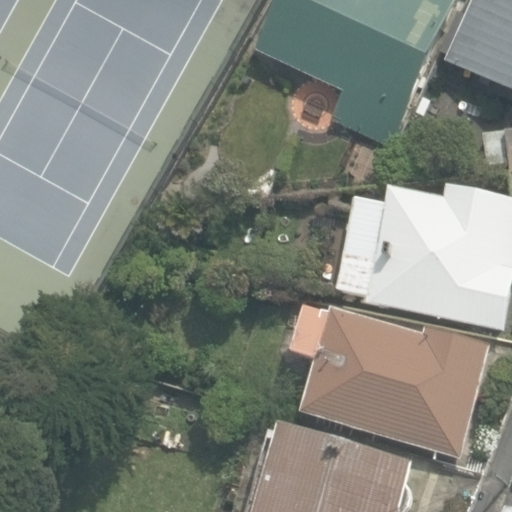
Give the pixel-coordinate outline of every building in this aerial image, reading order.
[(286,0),(261,52),(349,94),(336,122),(394,150),(465,1),(462,0),(286,0)] [(450,64),(511,92),(511,0),(481,0),(474,15),(464,11),(444,54),(453,58),(450,64)] [(501,330),(511,279),(511,202),(452,189),(450,197),(396,185),(393,202),(356,194),(337,282),(367,289),(364,301),(501,330)] [(310,417),(465,461),(498,349),(433,331),(431,338),(342,313),(341,318),(315,310),(314,310),(301,356),(325,363),(310,417)] [(0,425),(10,409),(0,402),(0,425)] [(266,511),(405,511),(419,463),(290,428),(266,511)]
